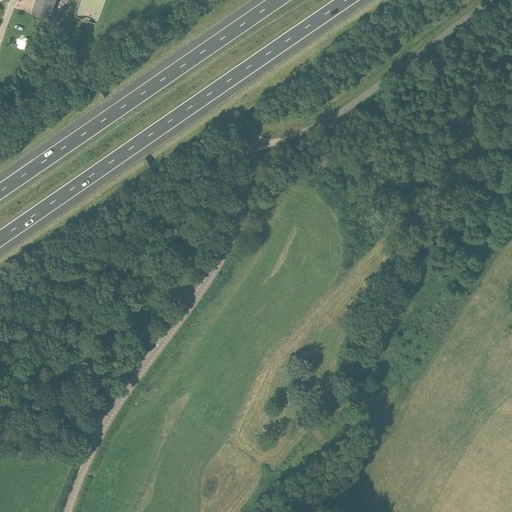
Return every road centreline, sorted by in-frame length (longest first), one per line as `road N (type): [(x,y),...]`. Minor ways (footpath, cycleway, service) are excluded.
road 1 (motorway): [(0,243),(358,0)]
road 2 (unclassified): [(67,511),(113,410),(225,248),(250,145)]
road 3 (motorway): [(271,0),(0,185)]
road 4 (unclassified): [(490,0),(338,114),(285,141),(250,145)]
road 5 (unclassified): [(250,145),(243,0)]
